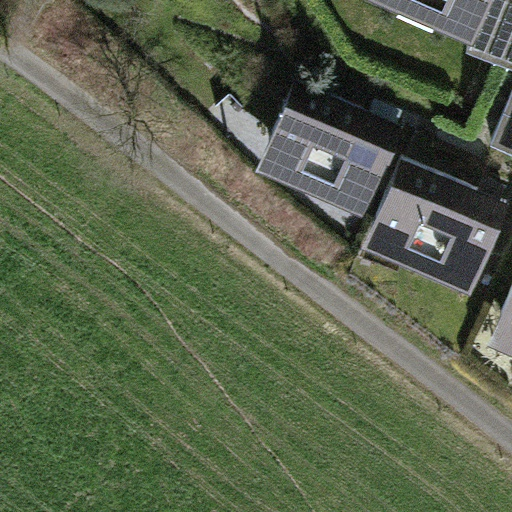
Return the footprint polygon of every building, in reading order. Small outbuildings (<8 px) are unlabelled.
[(511,0),(432,0),(477,20),(466,45),(511,65),(511,0)] [(370,190),(400,121),(379,112),(295,76),(265,145),(370,190)] [(511,145),(511,88),(491,137),(511,145)] [(486,190),(401,154),(372,223),(476,267),(506,198),(486,190)] [(511,328),(511,285),(496,322),(511,328)]
